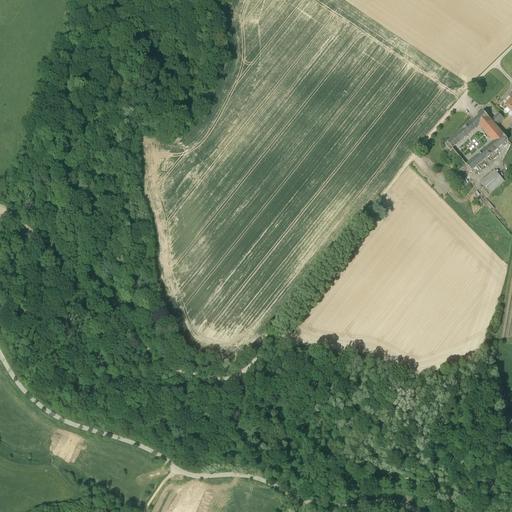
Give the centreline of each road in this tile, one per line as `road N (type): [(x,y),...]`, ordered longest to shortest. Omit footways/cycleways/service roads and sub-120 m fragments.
road 1 (track): [(52,245),(116,301),(153,358),(218,380),(233,377),(396,176)]
road 2 (unclassified): [(421,511),(382,501),(314,504),(251,476),(179,471),(148,449),(38,405),(0,353)]
road 3 (unclassified): [(396,176),(511,45)]
